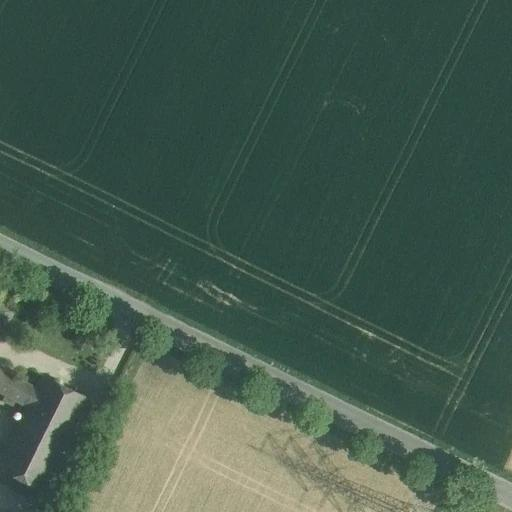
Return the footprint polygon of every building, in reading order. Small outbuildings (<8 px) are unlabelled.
[(0,303),(0,334),(13,311),(0,303)] [(13,377),(0,370),(0,393),(4,396),(13,377)] [(26,407),(0,460),(0,471),(41,491),(87,398),(42,376),(26,407)] [(4,396),(2,401),(12,407),(15,401),(24,383),(13,377),(4,396)] [(35,389),(24,383),(15,401),(26,407),(35,389)]
